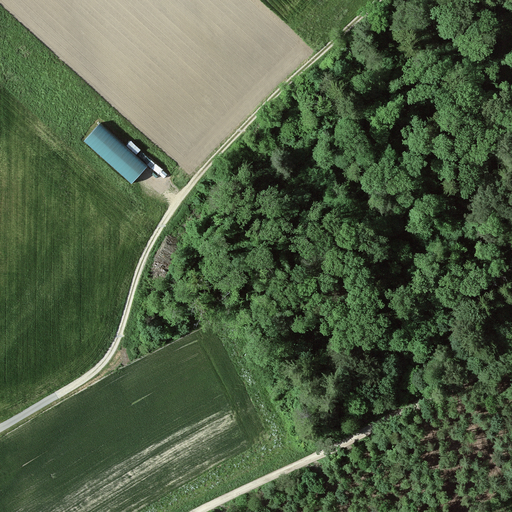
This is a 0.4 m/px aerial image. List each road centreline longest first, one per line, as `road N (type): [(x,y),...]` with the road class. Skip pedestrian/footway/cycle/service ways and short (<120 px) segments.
road 1 (track): [(0,427),(99,367),(118,338),(143,257),(185,191),(378,0)]
road 2 (tertiary): [(511,355),(197,511)]
